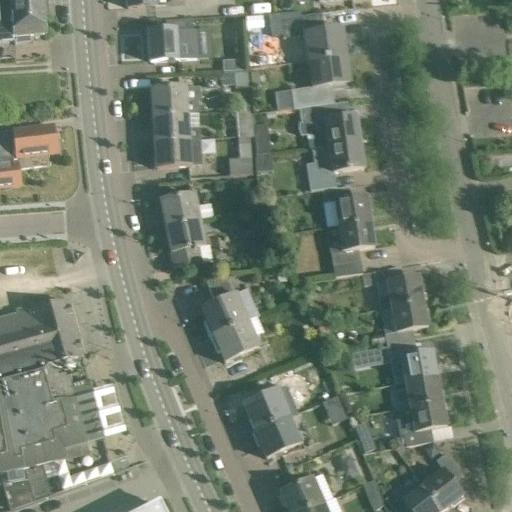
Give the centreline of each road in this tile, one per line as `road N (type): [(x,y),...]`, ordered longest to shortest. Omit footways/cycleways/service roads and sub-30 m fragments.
road 1 (residential): [(428,9),(384,27),(376,42),(405,245),(423,254),(475,245)]
road 2 (residential): [(249,511),(164,316),(122,282)]
road 3 (secondary): [(211,511),(162,405),(122,282)]
road 4 (residential): [(428,9),(475,245)]
road 5 (secondary): [(106,217),(83,0)]
road 6 (residential): [(475,245),(511,380)]
